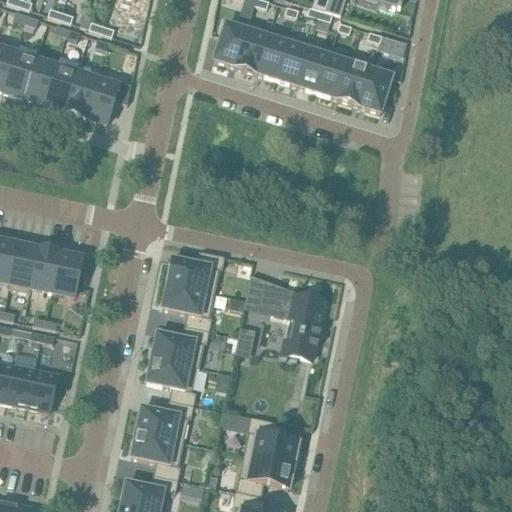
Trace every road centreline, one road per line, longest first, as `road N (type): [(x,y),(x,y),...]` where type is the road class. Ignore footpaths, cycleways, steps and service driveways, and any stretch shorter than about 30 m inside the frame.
road 1 (residential): [(315,511),(359,284),(138,229)]
road 2 (residential): [(173,80),(390,143),(403,140),(429,0)]
road 3 (residential): [(87,475),(138,229)]
road 4 (residential): [(138,229),(173,80)]
road 5 (residential): [(0,200),(138,229)]
